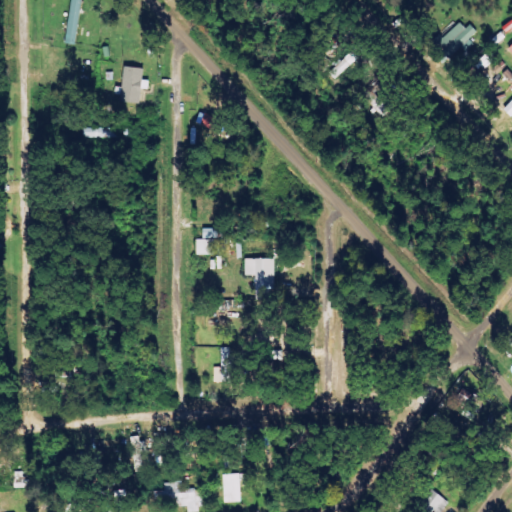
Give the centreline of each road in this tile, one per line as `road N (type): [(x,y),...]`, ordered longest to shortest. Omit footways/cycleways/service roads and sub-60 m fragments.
road 1 (residential): [(511,397),(147,0)]
road 2 (residential): [(74,423),(24,432),(16,0)]
road 3 (residential): [(173,23),(181,412)]
road 4 (residential): [(335,511),(350,508),(511,296)]
road 5 (residential): [(181,412),(423,414)]
road 6 (residential): [(338,412),(331,200)]
